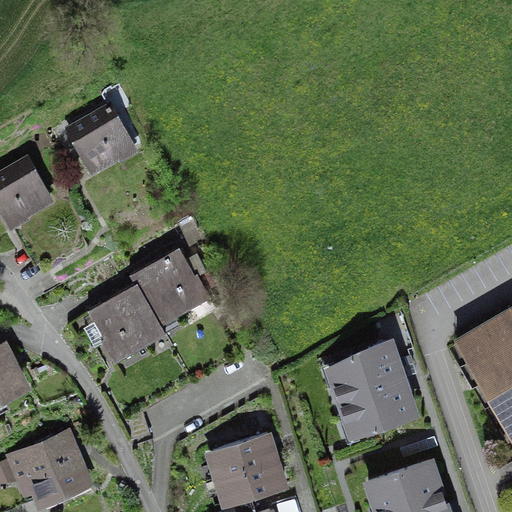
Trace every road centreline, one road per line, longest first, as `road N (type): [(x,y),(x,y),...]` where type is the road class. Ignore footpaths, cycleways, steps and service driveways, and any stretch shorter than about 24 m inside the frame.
road 1 (residential): [(52,345),(94,395),(153,511)]
road 2 (unknown): [(253,371),(170,417),(161,434),(159,511)]
